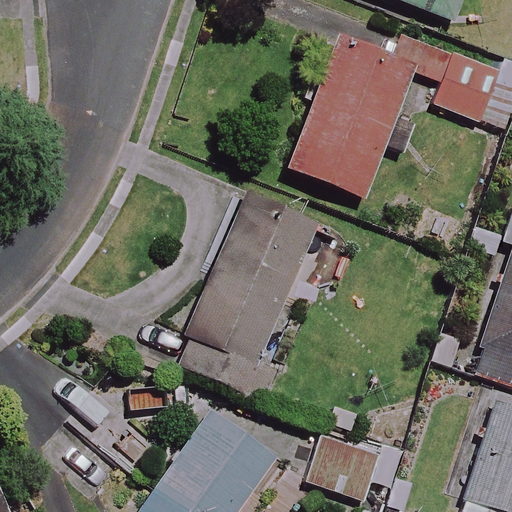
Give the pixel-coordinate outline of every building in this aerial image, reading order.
[(455,0),(380,0),(446,25),(455,0)] [(433,86),(425,107),(494,134),(504,110),(447,88),(459,57),(393,31),(381,60),(333,41),(281,174),(358,204),(408,77),(433,86)] [(346,244),(241,200),(169,367),(261,407),(274,376),(255,367),(296,271),(328,284),(346,244)] [(511,246),(465,369),(511,387),(511,246)] [(484,510),(483,511),(511,511),(511,407),(490,400),(457,501),(484,510)] [(240,511),(271,469),(201,419),(134,511),(240,511)] [(373,458),(319,441),(305,488),(359,504),(373,458)]
